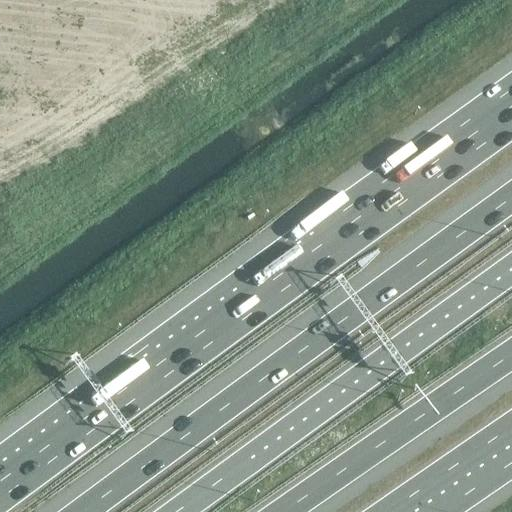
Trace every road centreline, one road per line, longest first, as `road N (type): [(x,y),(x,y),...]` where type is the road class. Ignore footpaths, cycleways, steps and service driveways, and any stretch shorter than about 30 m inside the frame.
road 1 (motorway): [(511,108),(0,487)]
road 2 (motorway): [(511,197),(80,511)]
road 3 (motorway): [(511,270),(179,511)]
road 4 (motorway): [(287,511),(511,353)]
